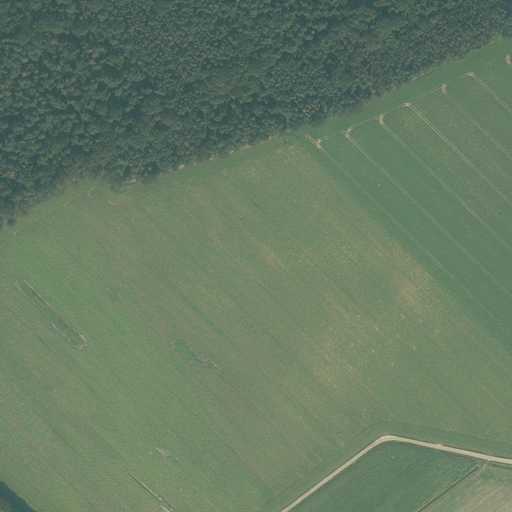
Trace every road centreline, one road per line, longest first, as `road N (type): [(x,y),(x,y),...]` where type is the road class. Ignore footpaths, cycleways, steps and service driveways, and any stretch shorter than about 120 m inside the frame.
road 1 (track): [(102,156),(122,185),(137,183),(366,100),(511,33)]
road 2 (track): [(373,0),(0,220)]
road 3 (track): [(490,458),(387,438),(283,511)]
